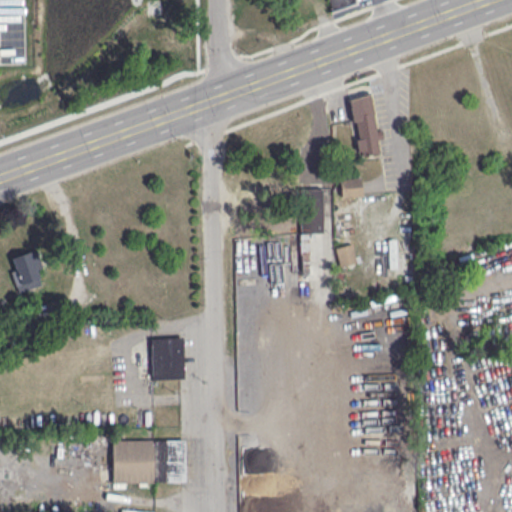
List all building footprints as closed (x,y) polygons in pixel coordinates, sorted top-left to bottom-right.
[(324,0),(328,10),(355,2),(354,0),(324,0)] [(348,97),(359,155),(383,151),(372,92),(348,97)] [(361,196),(361,177),(344,177),(344,196),(361,196)] [(323,188),(301,188),(301,231),(323,231),(323,188)] [(334,244),(338,265),(355,262),(351,241),(334,244)] [(11,257),(36,249),(42,267),(36,269),(41,283),(23,289),(11,257)] [(182,336),(151,337),(152,378),(183,377),(182,336)] [(112,439),(184,439),(185,481),(112,482),(112,439)]
